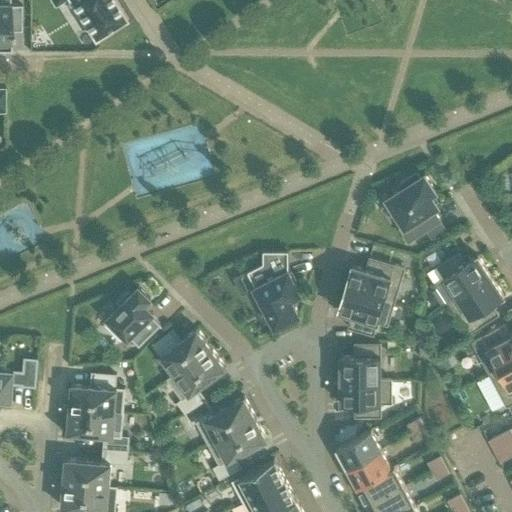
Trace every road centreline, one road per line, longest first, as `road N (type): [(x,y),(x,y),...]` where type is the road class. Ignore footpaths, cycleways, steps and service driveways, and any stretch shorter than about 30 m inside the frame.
road 1 (residential): [(317,471),(316,340)]
road 2 (residential): [(316,340),(348,216)]
road 3 (residential): [(317,471),(251,363)]
